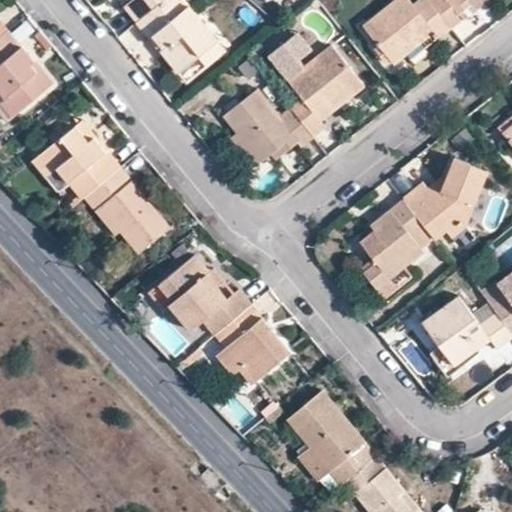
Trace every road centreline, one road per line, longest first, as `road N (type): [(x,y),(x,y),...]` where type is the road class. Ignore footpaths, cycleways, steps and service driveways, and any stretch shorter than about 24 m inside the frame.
road 1 (tertiary): [(281,511),(0,209)]
road 2 (residential): [(511,392),(468,424),(429,421),(290,249),(287,234),(302,202)]
road 3 (residential): [(63,0),(240,209),(302,202)]
road 4 (residential): [(302,202),(511,37)]
